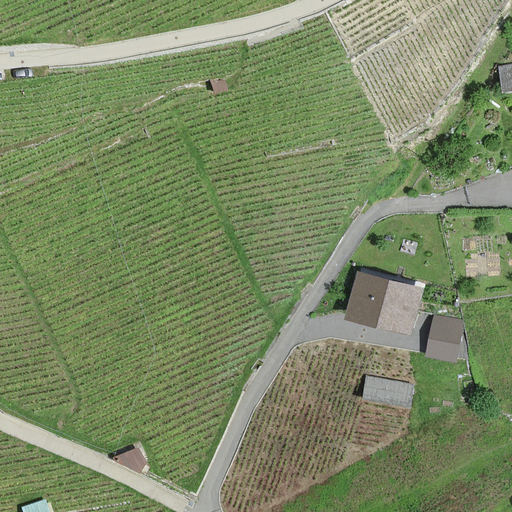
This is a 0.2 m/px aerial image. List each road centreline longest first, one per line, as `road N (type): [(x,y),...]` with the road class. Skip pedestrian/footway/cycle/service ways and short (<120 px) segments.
road 1 (residential): [(201,511),(256,391),(366,220),(384,208),(448,201),(511,181)]
road 2 (residential): [(321,0),(209,33),(0,63)]
road 3 (unclassified): [(0,418),(187,511)]
